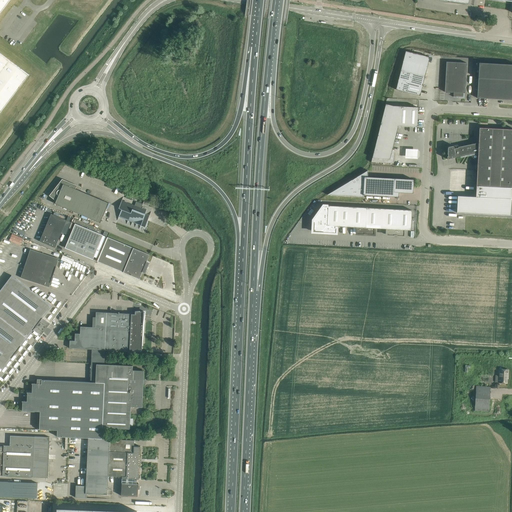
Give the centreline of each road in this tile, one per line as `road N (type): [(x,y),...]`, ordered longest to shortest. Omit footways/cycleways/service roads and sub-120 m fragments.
road 1 (motorway): [(253,292),(275,215),(357,144),(383,22)]
road 2 (unclassified): [(511,244),(434,241),(422,227),(432,112),(511,114)]
road 3 (motorway): [(243,246),(231,511)]
road 4 (motorway): [(374,20),(358,119),(329,152),(306,154),(278,135),(267,76)]
road 5 (unclassified): [(0,404),(90,284),(113,281),(186,309)]
road 6 (motorway): [(255,47),(235,125),(213,150),(160,151),(104,112)]
road 7 (motorway): [(243,511),(253,292)]
road 8 (motorway): [(253,292),(267,76)]
road 9 (unclassified): [(178,511),(186,309)]
road 10 (motorway): [(255,47),(243,246)]
road 11 (motorway): [(122,138),(210,181),(228,200),(243,246)]
road 12 (unknown): [(183,252),(116,230),(112,194),(70,174)]
road 13 (unknown): [(178,502),(78,500),(70,483),(79,452)]
road 14 (tertiary): [(240,0),(374,20)]
road 15 (tertiary): [(511,41),(383,22)]
